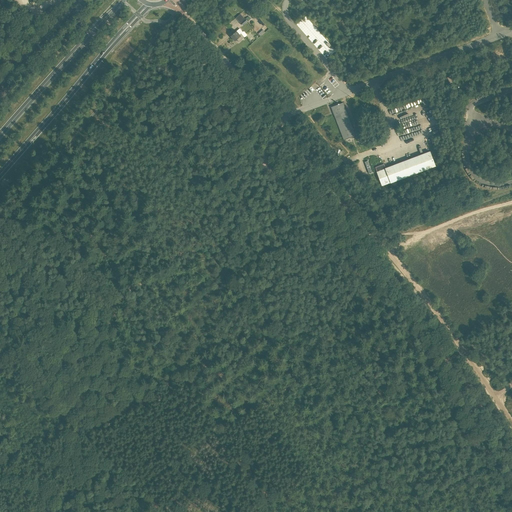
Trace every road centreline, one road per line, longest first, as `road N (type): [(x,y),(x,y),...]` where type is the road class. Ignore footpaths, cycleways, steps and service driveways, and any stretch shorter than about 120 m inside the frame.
road 1 (track): [(511,498),(435,343),(304,188)]
road 2 (track): [(0,352),(230,248),(304,188)]
road 3 (track): [(322,173),(411,279),(511,421)]
road 4 (primary): [(0,178),(149,4)]
road 5 (track): [(159,511),(3,351)]
road 6 (unclassified): [(179,8),(322,173)]
road 7 (primary): [(124,0),(0,135)]
road 8 (track): [(343,458),(459,388)]
road 9 (track): [(388,238),(511,201)]
